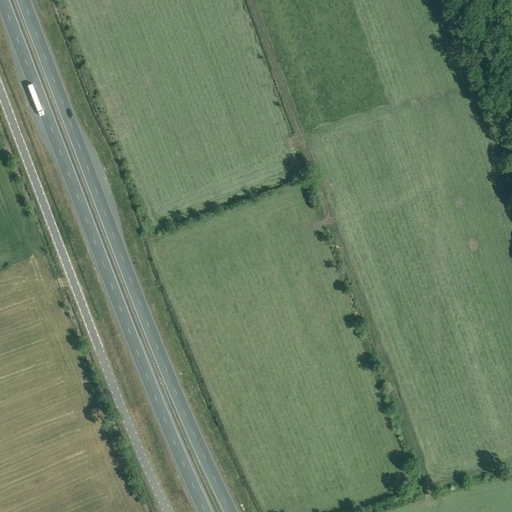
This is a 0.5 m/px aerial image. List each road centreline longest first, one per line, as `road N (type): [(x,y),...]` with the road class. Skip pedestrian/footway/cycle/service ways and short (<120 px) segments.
road 1 (trunk): [(229,511),(22,0)]
road 2 (trunk): [(1,0),(204,511)]
road 3 (unclassified): [(166,511),(0,89)]
